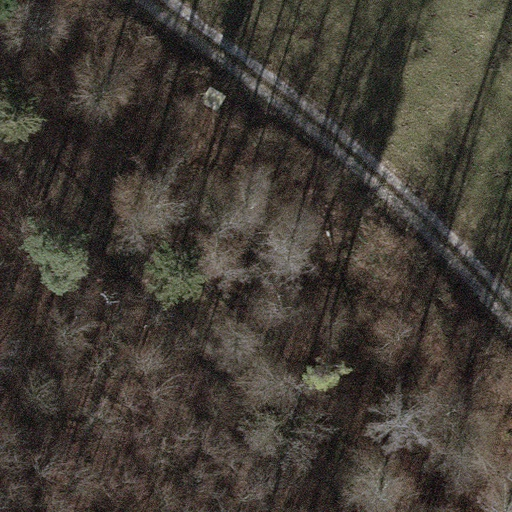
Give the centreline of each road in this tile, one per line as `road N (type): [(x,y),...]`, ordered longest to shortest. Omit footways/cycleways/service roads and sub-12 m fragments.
road 1 (track): [(367,511),(247,361),(0,149)]
road 2 (track): [(511,314),(465,257),(139,0)]
